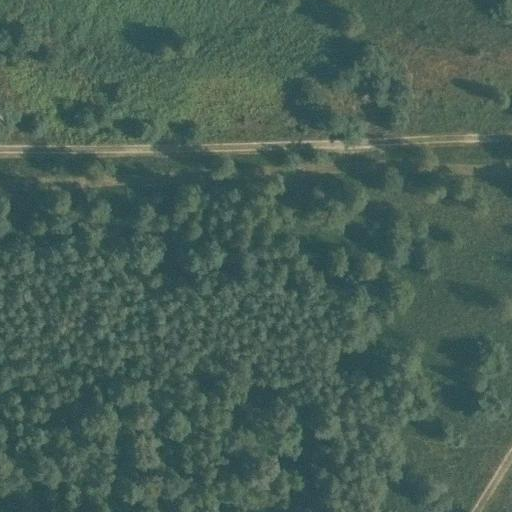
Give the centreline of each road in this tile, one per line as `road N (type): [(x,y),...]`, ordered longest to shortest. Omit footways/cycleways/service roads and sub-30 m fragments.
road 1 (track): [(511,137),(0,148)]
road 2 (unknown): [(511,188),(0,181)]
